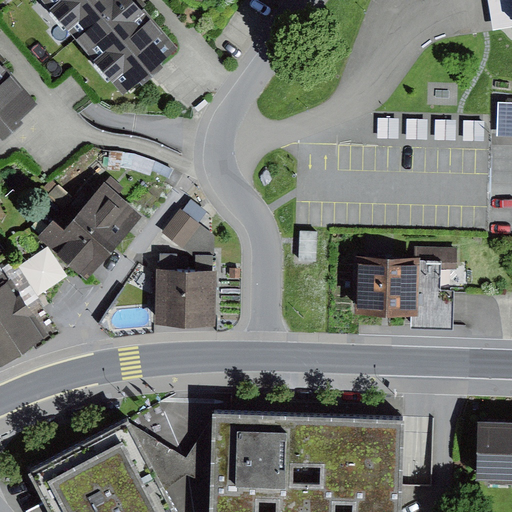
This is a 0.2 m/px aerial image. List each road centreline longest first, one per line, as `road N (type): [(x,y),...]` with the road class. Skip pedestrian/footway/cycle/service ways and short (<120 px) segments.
road 1 (residential): [(260,356),(269,242),(227,189),(219,134),(312,0)]
road 2 (primary): [(260,356),(89,372),(0,407)]
road 3 (primary): [(511,365),(260,356)]
